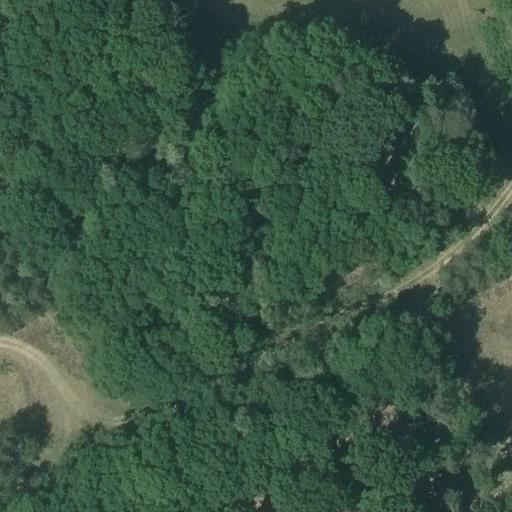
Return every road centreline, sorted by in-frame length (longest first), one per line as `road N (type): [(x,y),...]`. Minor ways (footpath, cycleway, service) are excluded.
road 1 (track): [(511,184),(476,231),(422,276),(0,496)]
road 2 (track): [(499,511),(491,472),(444,359),(399,288)]
road 3 (track): [(0,345),(41,358),(76,398),(133,424)]
